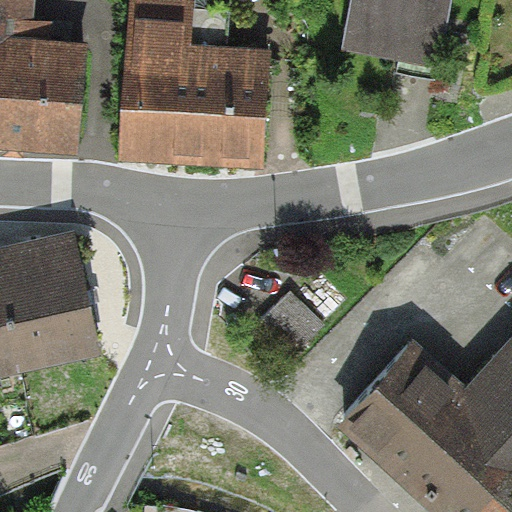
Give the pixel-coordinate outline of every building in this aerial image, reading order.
[(24,0),(0,0),(0,155),(71,163),(84,48),(20,41),(24,0)] [(133,0),(116,159),(254,174),(267,56),(188,47),(193,1),(187,0),(133,0)] [(351,0),(340,59),(440,78),(454,0),(351,0)] [(73,234),(0,250),(0,269),(21,356),(98,340),(73,234)] [(0,269),(0,366),(22,361),(21,356),(0,269)] [(511,511),(511,330),(462,390),(403,340),(328,427),(427,511),(511,511)]
